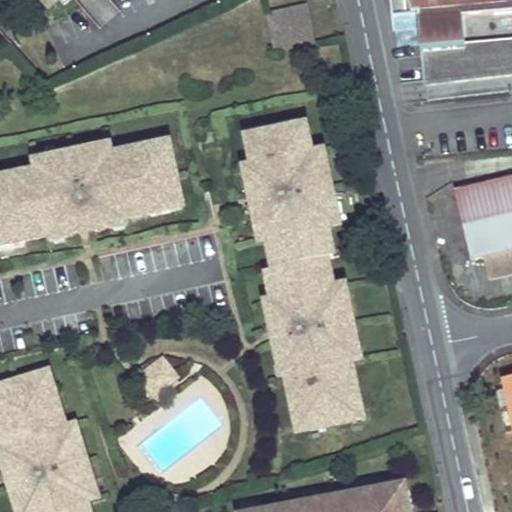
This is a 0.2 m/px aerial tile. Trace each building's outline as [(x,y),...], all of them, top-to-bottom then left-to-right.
[(511,0),(416,0),(422,54),(511,45),(511,0)] [(301,6),(266,15),(274,49),(309,41),(301,6)] [(511,45),(422,54),(425,91),(511,82),(511,45)] [(311,155),(305,126),(252,137),(256,156),(250,157),(253,169),(255,180),(246,181),(247,182),(249,196),(252,196),(256,216),(254,217),(257,231),(266,229),(268,240),(270,253),(276,252),(280,270),(326,260),(333,258),(327,229),(329,229),(328,227),(326,217),(335,215),(335,214),(332,200),(329,201),(325,180),(328,179),(324,165),(315,166),(313,156),(313,155),(311,155)] [(256,156),(252,137),(243,139),(247,158),(250,157),(256,156)] [(169,156),(166,142),(152,146),(155,159),(169,156)] [(178,197),(180,197),(171,156),(169,156),(155,159),(152,146),(152,145),(136,149),(136,151),(109,156),(99,158),(97,149),(96,150),(82,153),(83,155),(62,160),(61,157),(47,160),(49,169),(38,172),(11,177),(10,175),(0,177),(0,234),(6,233),(9,247),(25,244),(24,241),(51,236),(51,232),(62,229),(63,238),(64,238),(78,235),(77,233),(98,228),(99,231),(113,228),(112,219),(121,217),(122,221),(123,221),(150,215),(151,217),(166,214),(164,200),(178,197)] [(109,156),(107,146),(96,148),(96,150),(97,149),(99,158),(109,156)] [(324,154),(313,156),(315,166),(324,165),(325,165),(326,165),(324,154)] [(38,172),(49,169),(47,160),(47,159),(36,161),(38,172)] [(255,180),(253,169),(242,171),(245,182),(247,182),(246,181),(255,180)] [(485,177),(487,185),(511,179),(509,171),(485,177)] [(456,192),(472,261),(511,251),(511,178),(511,179),(487,185),(456,192)] [(181,211),(178,197),(164,200),(166,214),(181,211)] [(335,215),(326,217),(328,227),(339,225),(337,214),(335,214),(335,215)] [(124,227),(123,221),(122,221),(121,217),(112,219),(113,228),(113,229),(124,227)] [(64,240),(64,238),(63,238),(62,229),(51,232),(51,236),(53,242),(64,240)] [(268,240),(266,229),(257,231),(255,231),(258,243),(268,240)] [(0,248),(9,247),(6,233),(0,234),(0,248)] [(357,388),(355,389),(350,362),(347,351),(356,349),(356,348),(353,334),(350,335),(346,314),(349,313),(345,299),(337,301),(334,290),(334,288),(332,289),(326,260),(280,270),(273,271),(277,290),(271,291),(274,303),(276,313),(268,315),(271,330),(273,330),(277,350),(275,351),(278,365),(278,366),(287,364),(289,374),(285,374),(291,402),(289,403),(292,418),(306,416),(309,430),(309,431),(350,423),(350,422),(347,407),(360,404),(361,404),(357,388)] [(271,291),(277,290),(273,271),(264,273),(268,292),(271,292),(271,291)] [(345,299),(347,299),(345,288),(334,290),(337,301),(345,299)] [(276,313),(274,303),(263,305),(266,317),(268,316),(268,315),(276,313)] [(358,348),(356,348),(356,349),(347,351),(350,362),(360,359),(358,348)] [(169,370),(162,360),(139,378),(153,396),(171,382),(164,373),(169,370)] [(289,374),(287,364),(278,366),(278,365),(276,365),(279,376),(285,375),(285,374),(289,374)] [(175,378),(169,370),(164,373),(171,382),(175,378)] [(49,373),(36,377),(40,391),(53,387),(49,373)] [(36,377),(35,376),(0,387),(0,402),(0,404),(0,403),(0,443),(2,449),(2,450),(6,449),(9,458),(1,461),(1,462),(5,476),(7,475),(14,495),(12,496),(16,510),(24,508),(25,511),(88,511),(85,502),(87,501),(87,499),(83,489),(92,487),(92,486),(88,472),(85,473),(79,453),(81,452),(77,438),(68,440),(65,430),(57,403),(59,403),(54,387),(53,387),(40,391),(36,377)] [(363,419),(360,404),(347,407),(350,422),(363,419)] [(295,433),(309,430),(306,416),(292,418),(295,433)] [(79,438),(76,427),(65,430),(68,440),(77,438),(79,438)] [(1,461),(9,458),(6,449),(2,450),(2,449),(0,450),(0,461),(1,462),(1,461)] [(94,486),(92,486),(92,487),(83,489),(87,499),(97,496),(94,486)] [(291,511),(408,511),(405,492),(291,511)]
